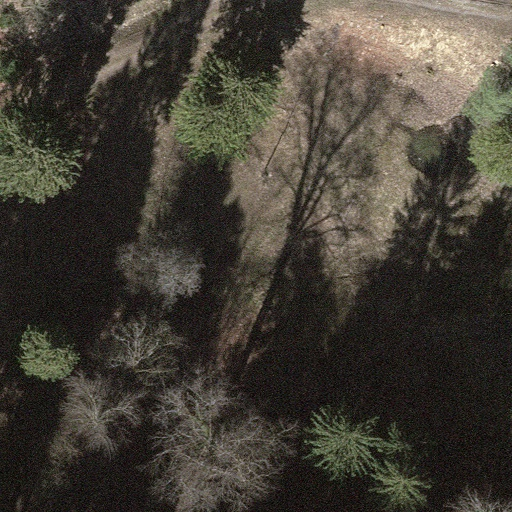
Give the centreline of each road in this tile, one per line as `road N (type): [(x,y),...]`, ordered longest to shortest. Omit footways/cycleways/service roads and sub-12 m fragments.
road 1 (track): [(0,128),(238,0)]
road 2 (track): [(63,511),(141,490),(307,511)]
